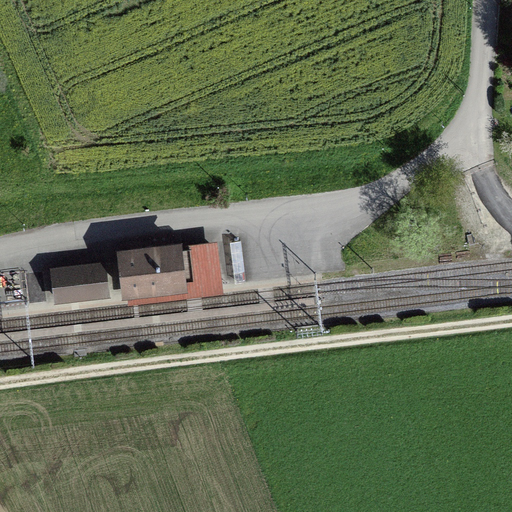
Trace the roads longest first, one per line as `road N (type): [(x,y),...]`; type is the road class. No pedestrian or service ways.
road 1 (residential): [(484,0),(469,121),(403,182),(344,198),(0,249)]
road 2 (track): [(511,319),(0,384)]
